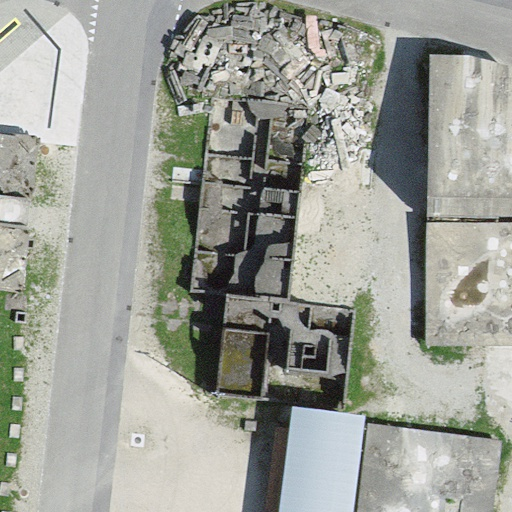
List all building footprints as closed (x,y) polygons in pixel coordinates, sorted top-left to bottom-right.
[(511,77),(473,66),(431,69),(432,222),(511,222),(511,77)] [(312,107),(214,96),(192,292),(228,296),(217,397),(347,411),(358,312),(290,305),(312,107)] [(0,186),(47,190),(50,130),(0,126),(0,186)] [(511,222),(432,222),(431,349),(511,349),(511,222)] [(0,230),(0,279),(35,281),(37,233),(0,230)] [(492,511),(501,446),(296,419),(283,511),(492,511)]
